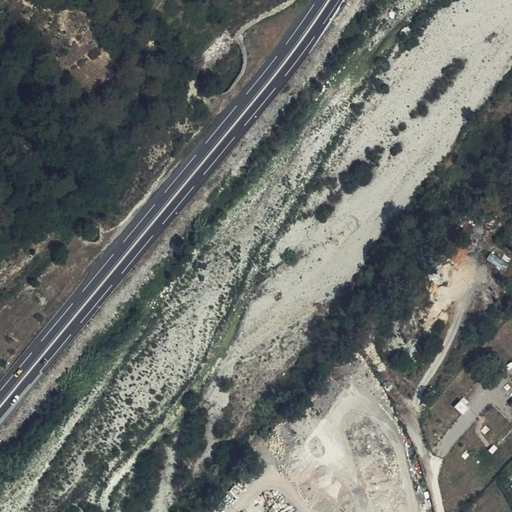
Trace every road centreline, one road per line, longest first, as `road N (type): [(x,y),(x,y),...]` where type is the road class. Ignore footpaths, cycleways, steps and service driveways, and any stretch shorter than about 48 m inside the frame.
road 1 (primary): [(0,417),(336,0)]
road 2 (primary): [(322,0),(0,397)]
